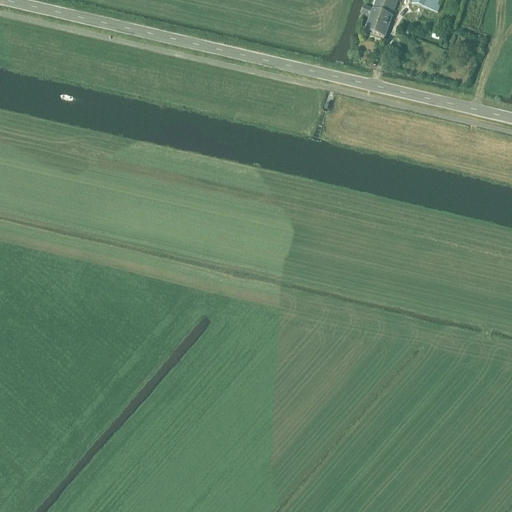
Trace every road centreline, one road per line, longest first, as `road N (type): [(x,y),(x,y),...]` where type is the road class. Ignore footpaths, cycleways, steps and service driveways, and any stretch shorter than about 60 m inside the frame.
road 1 (track): [(0,141),(511,259)]
road 2 (tertiary): [(511,120),(5,0)]
